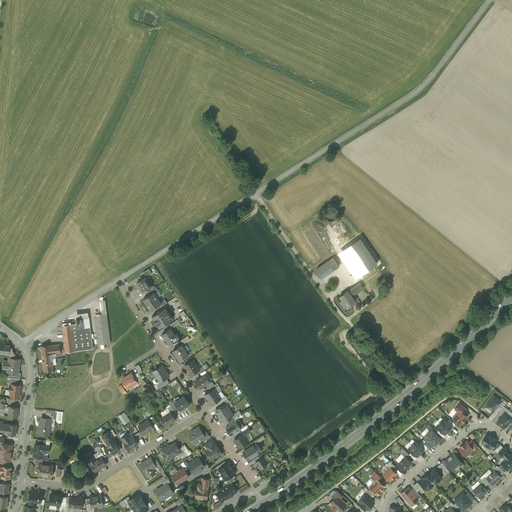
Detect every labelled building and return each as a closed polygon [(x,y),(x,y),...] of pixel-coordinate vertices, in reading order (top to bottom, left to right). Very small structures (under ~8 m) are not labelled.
[(336,217),(337,215),(336,212),(335,210),(333,208),(330,208),(327,209),(325,210),(324,212),(323,215),(324,217),(325,220),(328,221),(330,221),(333,221),(335,219),(336,217)] [(368,253),(353,233),(346,239),(356,254),(345,262),(359,282),(363,288),(378,278),(374,273),(373,273),(362,258),(368,253)] [(333,258),(316,270),(322,278),(339,266),(333,258)] [(149,268),(143,272),(146,276),(152,273),(149,268)] [(145,277),(137,283),(140,288),(142,292),(148,288),(151,286),(145,277)] [(359,282),(348,290),(347,289),(339,296),(343,301),(349,308),(353,304),(353,303),(356,301),(352,296),(359,290),(360,291),(363,288),(359,282)] [(152,293),(143,299),(144,299),(147,304),(146,304),(146,305),(157,297),(155,293),(154,292),(152,293)] [(157,297),(146,305),(147,304),(151,309),(150,310),(159,304),(161,303),(160,301),(157,297)] [(165,307),(152,316),(154,320),(157,324),(157,325),(159,327),(172,319),(171,316),(171,315),(168,311),(167,311),(165,307)] [(106,315),(94,316),(98,344),(110,343),(106,315)] [(76,323),(62,325),(65,352),(81,350),(78,329),(82,329),(82,328),(80,318),(76,319),(76,323)] [(177,319),(169,324),(172,328),(179,323),(177,319)] [(90,327),(82,328),(82,329),(78,329),(81,350),(93,348),(90,327)] [(170,328),(162,334),(169,344),(178,339),(177,338),(176,339),(174,336),(175,335),(170,329),(171,328),(170,328)] [(188,335),(181,340),(183,344),(190,339),(188,335)] [(59,344),(50,345),(51,354),(60,352),(59,344)] [(181,344),(173,350),(180,360),(188,354),(181,344)] [(4,346),(0,345),(0,352),(9,353),(9,347),(10,346),(5,345),(4,346)] [(50,345),(41,346),(44,371),(53,370),(51,354),(50,345)] [(17,357),(12,350),(10,350),(10,347),(9,347),(9,353),(10,353),(9,357),(17,358),(17,357)] [(17,358),(9,357),(9,361),(4,360),(4,361),(5,361),(5,366),(8,367),(7,371),(12,372),(18,373),(18,372),(19,362),(18,362),(18,358),(17,358)] [(193,359),(184,365),(191,375),(196,371),(200,369),(199,368),(193,359)] [(162,365),(152,371),(159,381),(166,377),(168,375),(162,365)] [(200,369),(196,371),(197,374),(205,369),(203,366),(199,368),(200,369)] [(144,381),(138,372),(138,371),(133,375),(133,376),(137,382),(139,385),(144,381)] [(131,373),(122,379),(127,388),(137,382),(133,376),(133,375),(131,373)] [(232,384),(235,381),(231,374),(227,377),(232,384)] [(205,375),(195,381),(197,384),(197,385),(200,388),(205,385),(210,382),(205,375)] [(166,377),(159,381),(155,383),(159,389),(169,382),(166,377)] [(211,380),(210,382),(205,385),(208,389),(209,387),(214,385),(211,380)] [(19,385),(11,384),(11,386),(10,386),(9,390),(11,390),(10,395),(19,396),(20,385),(19,385)] [(211,390),(204,394),(206,396),(205,397),(207,400),(218,393),(215,388),(211,390)] [(218,393),(207,400),(209,402),(210,402),(211,404),(218,400),(221,398),(218,393),(221,390),(218,393)] [(180,399),(175,402),(180,410),(190,404),(187,399),(186,399),(184,395),(179,398),(180,399)] [(494,396),(486,406),(493,412),(497,406),(501,401),(500,400),(494,396)] [(501,401),(497,406),(501,409),(507,401),(502,398),(500,400),(501,401)] [(221,405),(215,410),(219,415),(229,408),(226,403),(221,405)] [(456,408),(458,410),(459,409),(463,413),(466,409),(459,404),(456,408)] [(18,407),(10,406),(8,416),(17,417),(18,411),(18,407)] [(229,408),(219,415),(223,421),(232,415),(233,414),(229,408)] [(458,410),(452,418),(461,424),(467,416),(463,413),(459,409),(458,410)] [(170,411),(160,417),(165,426),(176,419),(173,415),(170,411),(169,411),(170,411)] [(504,411),(497,421),(505,426),(511,417),(504,411)] [(125,424),(130,421),(124,412),(120,415),(125,424)] [(46,418),(41,417),(41,422),(40,422),(38,434),(46,435),(46,430),(49,430),(50,419),(46,418)] [(439,421),(448,430),(451,426),(442,418),(439,421)] [(148,419),(138,426),(141,430),(144,434),(154,427),(148,419)] [(17,425),(4,423),(4,424),(2,424),(3,421),(0,420),(0,429),(0,430),(8,431),(8,433),(15,434),(17,425)] [(229,425),(226,427),(231,435),(241,428),(236,421),(229,425)] [(445,434),(448,430),(439,421),(435,425),(445,434)] [(194,430),(190,432),(191,433),(188,434),(195,444),(199,441),(198,440),(202,438),(204,440),(209,437),(206,432),(203,434),(198,426),(193,430),(194,430)] [(248,427),(240,432),(242,434),(244,433),(245,435),(251,431),(248,427)] [(113,436),(109,431),(102,436),(108,445),(105,447),(108,453),(109,452),(111,455),(120,449),(115,441),(116,441),(113,436)] [(439,438),(432,431),(430,433),(429,432),(425,436),(426,437),(424,439),(432,446),(436,442),(437,443),(440,440),(438,439),(439,438)] [(242,434),(234,440),(239,447),(249,441),(245,435),(244,433),(242,434)] [(486,434),(482,442),(485,444),(484,445),(488,448),(489,446),(492,448),(497,440),(494,439),(494,438),(490,435),(489,436),(486,434)] [(133,436),(128,439),(125,435),(121,438),(129,450),(138,444),(135,440),(133,436)] [(212,439),(205,444),(208,448),(215,443),(212,439)] [(415,441),(412,445),(420,453),(424,449),(419,444),(415,441)] [(428,447),(421,441),(419,444),(424,449),(425,450),(428,447)] [(467,441),(464,444),(464,443),(463,443),(464,444),(462,446),(461,445),(461,446),(459,448),(464,455),(466,456),(469,454),(468,453),(473,449),(467,441)] [(3,443),(0,442),(0,458),(3,459),(10,460),(10,454),(11,454),(12,444),(3,443)] [(169,445),(167,446),(167,447),(167,448),(161,452),(166,459),(171,456),(170,456),(173,454),(174,455),(178,453),(180,451),(179,448),(175,442),(169,446),(169,445)] [(208,448),(205,450),(212,459),(215,457),(216,458),(218,456),(218,455),(222,453),(215,443),(208,448)] [(257,443),(243,452),(248,459),(262,450),(257,443)] [(37,444),(36,445),(37,446),(36,446),(36,447),(35,447),(33,455),(43,456),(43,454),(45,452),(48,452),(49,445),(46,445),(37,444)] [(420,453),(412,445),(408,448),(411,452),(417,457),(417,456),(420,453)] [(105,447),(103,446),(100,448),(102,452),(104,455),(108,453),(105,447)] [(504,446),(498,451),(502,456),(503,456),(508,451),(504,446)] [(409,454),(402,448),(399,451),(404,457),(405,456),(406,457),(409,454)] [(508,451),(503,456),(505,458),(500,462),(502,464),(507,470),(511,467),(511,466),(511,452),(510,454),(508,451)] [(417,457),(411,452),(409,454),(415,460),(418,457),(417,456),(417,457)] [(454,453),(451,456),(448,458),(445,461),(453,471),(456,469),(456,468),(458,466),(460,465),(463,463),(454,453)] [(92,455),(87,458),(90,463),(96,459),(92,455)] [(90,463),(95,471),(106,464),(101,456),(96,459),(90,463)] [(198,456),(188,463),(194,473),(205,466),(198,456)] [(260,459),(256,461),(260,468),(264,465),(266,466),(268,465),(268,463),(263,456),(260,459)] [(404,457),(398,464),(404,470),(411,462),(406,457),(405,456),(404,457)] [(150,457),(140,464),(146,472),(149,477),(155,473),(152,468),(156,466),(153,460),(150,457)] [(161,467),(155,458),(153,460),(156,466),(158,469),(161,467)] [(228,461),(218,468),(222,473),(231,467),(228,461)] [(390,467),(393,470),(396,467),(390,461),(387,464),(390,467)] [(42,463),(39,463),(38,474),(45,475),(46,464),(42,463)] [(53,465),(46,464),(45,475),(52,476),(53,465)] [(507,470),(502,464),(497,468),(502,473),(502,474),(507,470)] [(11,467),(3,466),(3,467),(2,472),(2,477),(10,478),(11,467)] [(180,468),(174,472),(174,473),(172,475),(178,483),(181,481),(186,478),(189,476),(183,467),(181,469),(180,468)] [(231,467),(222,473),(226,478),(235,472),(231,467)] [(390,467),(383,475),(390,481),(397,474),(393,470),(390,467)] [(435,467),(427,472),(434,482),(442,476),(435,467)] [(486,477),(486,478),(490,482),(493,484),(501,477),(499,475),(494,470),(486,477)] [(427,472),(419,479),(426,488),(434,482),(427,472)] [(486,477),(485,476),(481,479),(487,485),(490,482),(486,478),(486,477)] [(210,478),(202,477),(201,483),(199,481),(195,484),(197,487),(196,487),(195,497),(207,499),(210,478)] [(384,486),(376,479),(369,487),(377,494),(384,486)] [(9,483),(1,482),(0,482),(0,491),(8,492),(9,483)] [(230,496),(238,491),(232,482),(225,487),(230,496)] [(167,483),(160,487),(161,488),(157,491),(163,499),(173,492),(167,483)] [(480,483),(474,489),(480,496),(487,491),(480,483)] [(222,500),(230,496),(225,487),(217,492),(222,500)] [(419,499),(408,487),(400,494),(411,506),(419,499)] [(42,492),(30,491),(29,501),(29,500),(34,500),(34,501),(40,502),(42,492)] [(472,502),(463,492),(454,500),(463,510),(472,502)] [(61,494),(50,493),(49,503),(60,504),(61,498),(66,499),(67,496),(61,495),(61,494)] [(101,494),(93,495),(89,495),(91,503),(92,505),(98,504),(103,503),(101,493),(101,494)] [(365,493),(358,500),(367,509),(374,502),(365,493)] [(142,498),(139,494),(129,500),(132,505),(142,498)] [(346,504),(337,495),(330,503),(339,511),(346,504)] [(71,497),(69,497),(68,510),(77,511),(77,510),(81,510),(83,497),(77,497),(77,498),(71,497)] [(181,497),(175,501),(178,506),(179,505),(180,506),(182,505),(185,504),(181,497)] [(145,503),(142,498),(132,505),(135,509),(145,503)] [(34,500),(29,500),(29,501),(28,506),(26,505),(25,509),(24,511),(34,511),(35,509),(34,509),(35,506),(33,506),(34,501),(34,500)] [(214,505),(216,508),(224,503),(221,500),(214,505)] [(141,511),(148,508),(145,503),(135,509),(136,511),(141,511)]
